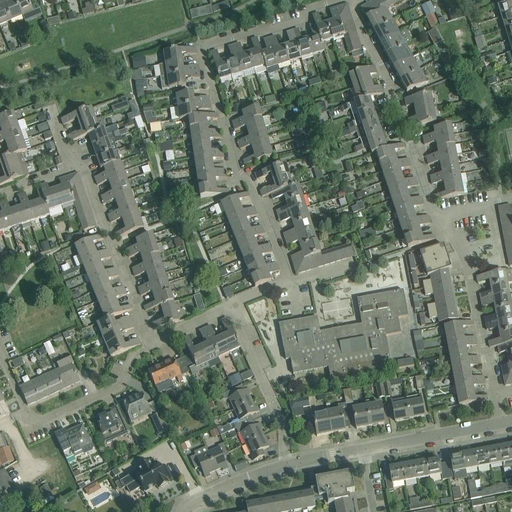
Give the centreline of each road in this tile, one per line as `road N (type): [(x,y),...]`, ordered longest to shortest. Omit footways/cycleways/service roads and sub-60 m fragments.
road 1 (residential): [(339,0),(302,10),(305,21),(201,48),(233,167),(251,183),(288,281)]
road 2 (residential): [(437,217),(381,62),(349,0)]
road 3 (residential): [(81,163),(151,345)]
road 4 (residential): [(492,394),(466,259),(437,217)]
road 5 (residential): [(284,465),(283,426),(228,305)]
road 6 (residential): [(25,413),(44,420),(119,386),(136,354),(151,345)]
road 7 (residential): [(362,449),(498,423)]
